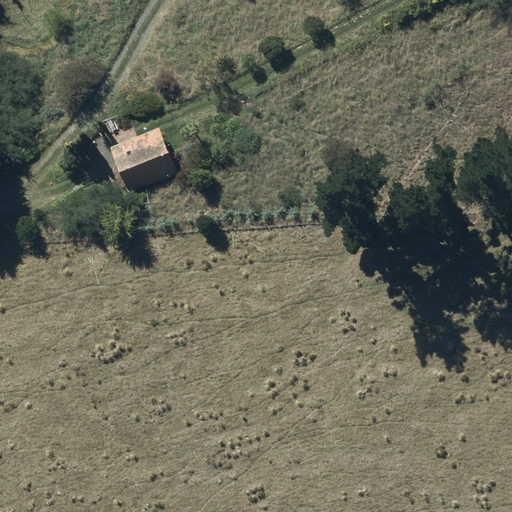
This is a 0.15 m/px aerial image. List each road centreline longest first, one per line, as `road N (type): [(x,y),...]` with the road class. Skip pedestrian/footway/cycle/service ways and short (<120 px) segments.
road 1 (track): [(92,172),(112,138),(246,87),(405,0)]
road 2 (track): [(0,196),(62,152),(166,0)]
